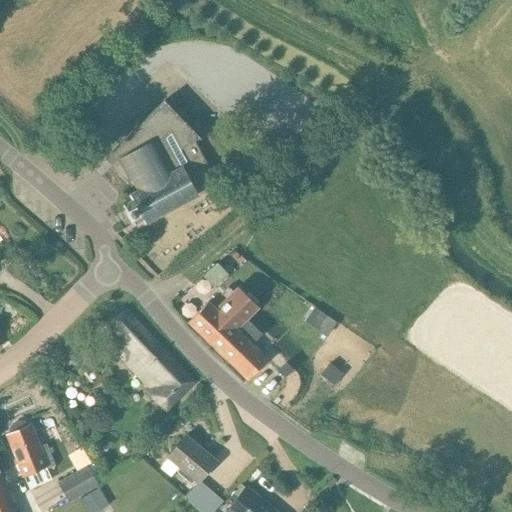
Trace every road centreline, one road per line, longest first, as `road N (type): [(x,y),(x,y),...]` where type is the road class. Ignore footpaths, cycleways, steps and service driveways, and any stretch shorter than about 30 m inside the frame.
road 1 (unclassified): [(414,511),(227,384),(115,264)]
road 2 (track): [(149,301),(406,83)]
road 3 (unclassified): [(115,264),(93,230),(0,149)]
road 4 (residential): [(0,365),(115,264)]
